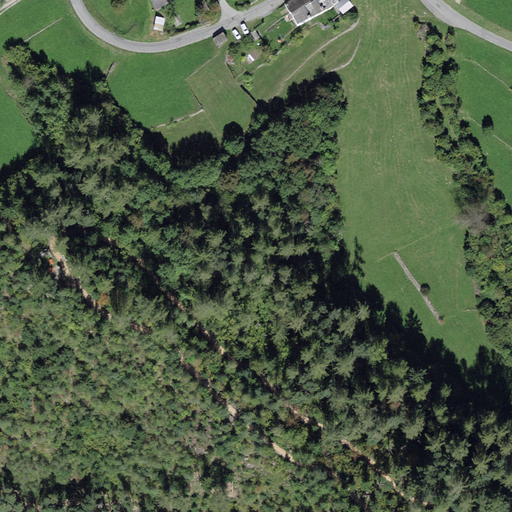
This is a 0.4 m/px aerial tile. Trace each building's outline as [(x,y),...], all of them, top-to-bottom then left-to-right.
[(151,0),(157,11),(169,4),(167,0),(164,0),(163,1),(162,0),(151,0)] [(292,0),(285,5),(298,25),(325,11),(317,0),(292,0)] [(340,2),(338,0),(317,0),(325,11),(331,8),(336,4),(340,2)] [(341,0),(340,2),(336,4),(343,15),(354,7),(348,0),(341,0)] [(164,31),(166,19),(157,17),(155,29),(164,31)]
